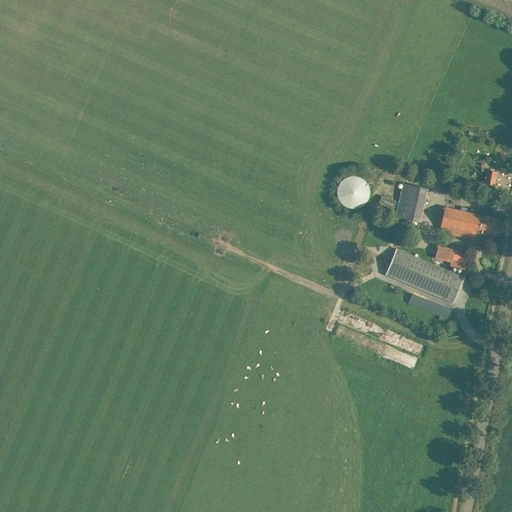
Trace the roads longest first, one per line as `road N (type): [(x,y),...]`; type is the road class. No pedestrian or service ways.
road 1 (track): [(94,188),(422,335),(486,342)]
road 2 (tertiary): [(466,511),(511,273)]
